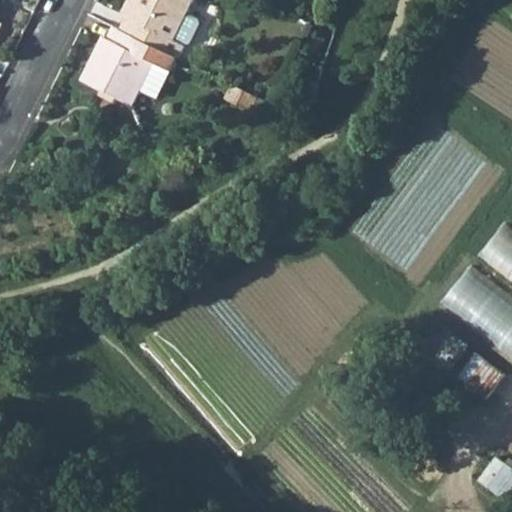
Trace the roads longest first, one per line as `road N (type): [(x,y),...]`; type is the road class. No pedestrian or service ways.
road 1 (track): [(171,223),(157,244),(106,276),(81,347),(131,435),(195,488),(243,511)]
road 2 (residential): [(69,0),(0,143)]
